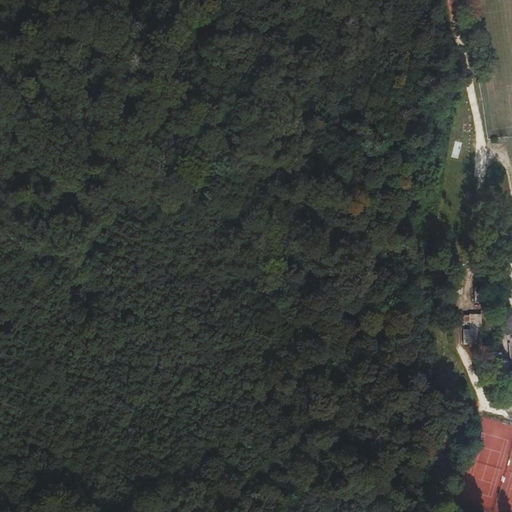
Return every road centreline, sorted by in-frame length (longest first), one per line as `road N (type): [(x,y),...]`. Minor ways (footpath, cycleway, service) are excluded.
road 1 (track): [(285,511),(260,418),(266,368),(319,227),(334,111),(324,53),(305,10)]
road 2 (track): [(203,0),(216,51),(197,166),(140,219),(0,312)]
road 3 (track): [(197,166),(264,104),(306,0)]
